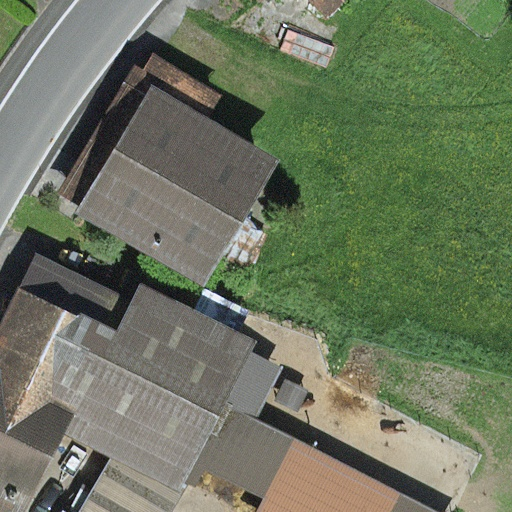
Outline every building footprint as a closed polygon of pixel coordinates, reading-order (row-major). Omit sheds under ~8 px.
[(343,0),(268,0),(269,1),(269,0),(314,0),(328,15),(343,0)] [(224,92),(157,53),(147,70),(139,65),(63,192),(84,205),(79,213),(208,289),(284,162),(209,117),(224,92)] [(97,323),(18,285),(0,323),(0,511),(30,511),(68,435),(76,419),(55,409),(97,323)] [(238,332),(146,288),(123,336),(97,323),(55,409),(76,419),(68,435),(113,457),(82,511),(66,511),(64,511),(63,511),(172,511),(199,464),(271,499),(301,442),(256,420),(282,368),(252,354),(259,341),(238,332)] [(437,511),(301,442),(271,499),(264,511),(437,511)]
